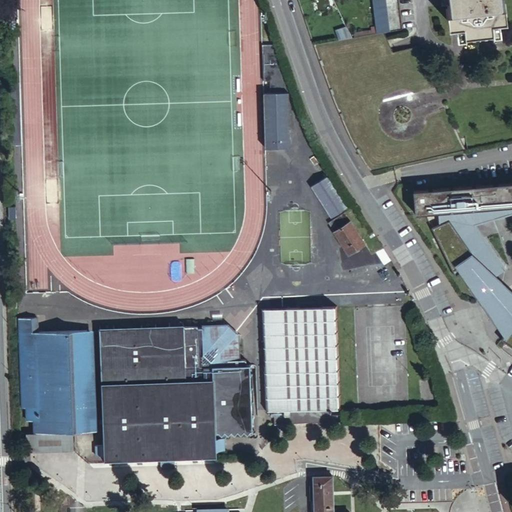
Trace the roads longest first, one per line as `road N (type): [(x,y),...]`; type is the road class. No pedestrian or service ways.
road 1 (residential): [(279,0),(323,124),(450,350)]
road 2 (residential): [(499,511),(450,350)]
